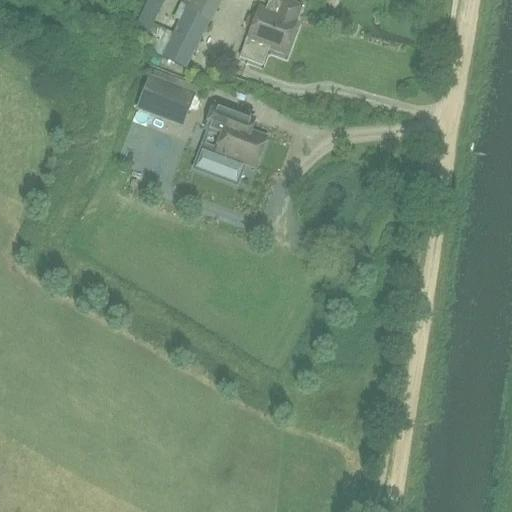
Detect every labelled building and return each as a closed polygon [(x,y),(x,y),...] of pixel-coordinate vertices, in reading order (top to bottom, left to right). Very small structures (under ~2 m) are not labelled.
[(216,4),(219,5),(220,0),(180,0),(181,0),(188,4),(161,57),(183,68),(216,4)] [(296,21),(295,21),(300,6),(282,0),(279,0),(275,14),(257,7),(245,41),(283,55),(296,21)] [(193,96),(148,79),(141,99),(152,103),(155,95),(177,104),(174,111),(185,116),(193,96)] [(254,168),(265,139),(239,130),(244,117),(214,105),(205,129),(222,136),(215,153),(254,168)] [(173,178),(186,142),(156,131),(144,167),(173,178)]
